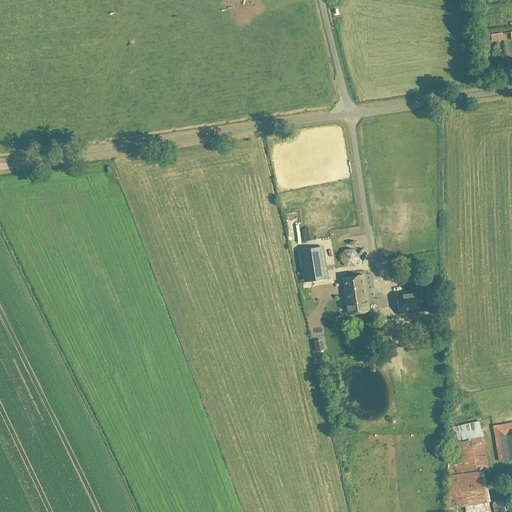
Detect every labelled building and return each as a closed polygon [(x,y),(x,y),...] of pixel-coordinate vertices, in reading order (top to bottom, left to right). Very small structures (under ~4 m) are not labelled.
[(325,279),(320,247),(301,250),(306,282),(325,279)] [(356,266),(359,257),(352,249),(342,252),(340,261),(346,267),(356,266)] [(369,311),(364,275),(344,277),(349,314),(369,311)] [(424,291),(396,295),(399,315),(427,312),(424,291)] [(396,332),(384,333),(385,345),(398,343),(397,332),(396,332)] [(449,427),(452,441),(479,437),(477,422),(449,427)] [(511,422),(492,426),(497,462),(511,460),(511,422)] [(483,469),(484,457),(473,456),(473,469),(483,469)] [(484,511),(481,472),(445,475),(448,504),(461,502),(461,511),(484,511)] [(511,511),(508,498),(495,501),(491,504),(493,511),(511,511)]
